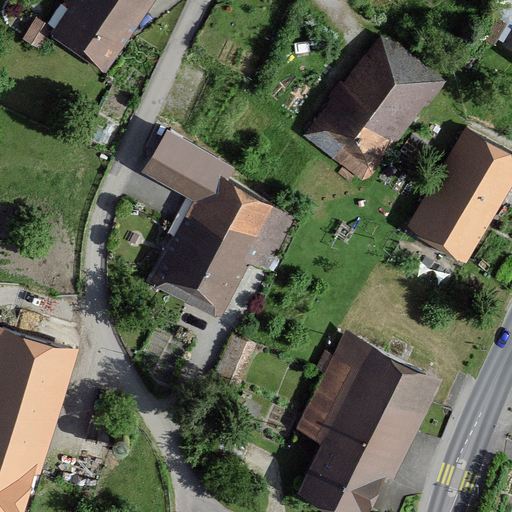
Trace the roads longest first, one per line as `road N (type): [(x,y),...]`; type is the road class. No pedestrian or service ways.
road 1 (residential): [(199,0),(108,197),(94,274),(115,352),(196,494)]
road 2 (primary): [(445,511),(511,343)]
